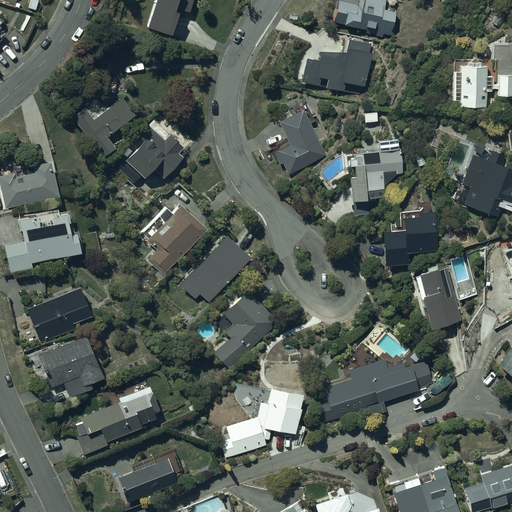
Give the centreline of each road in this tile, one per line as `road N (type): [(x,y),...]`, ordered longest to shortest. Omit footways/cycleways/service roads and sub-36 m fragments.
road 1 (residential): [(271,0),(229,77),(225,130),(244,177),(325,283)]
road 2 (residential): [(0,383),(59,511)]
road 3 (residential): [(82,0),(58,45),(0,104)]
